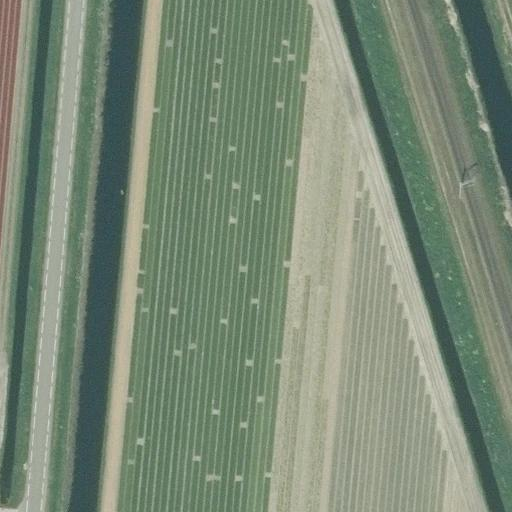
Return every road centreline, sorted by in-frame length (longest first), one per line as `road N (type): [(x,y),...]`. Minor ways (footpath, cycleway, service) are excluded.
road 1 (unclassified): [(33,511),(76,0)]
road 2 (track): [(393,0),(511,395)]
road 3 (track): [(26,0),(0,317)]
